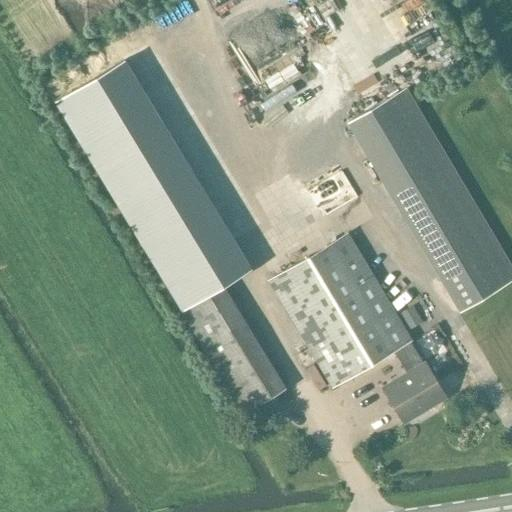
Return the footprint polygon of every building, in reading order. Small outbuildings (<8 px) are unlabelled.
[(127,59),(57,101),(182,309),(222,285),(253,266),(127,59)] [(350,120),(462,310),(511,280),(511,276),(406,97),(402,90),(350,120)] [(348,233),(268,281),(332,387),(393,351),(409,341),(411,340),(348,233)] [(222,285),(181,310),(244,413),(285,388),(222,285)] [(409,341),(393,351),(407,375),(383,389),(403,422),(445,397),(425,364),(424,365),(409,341)]
